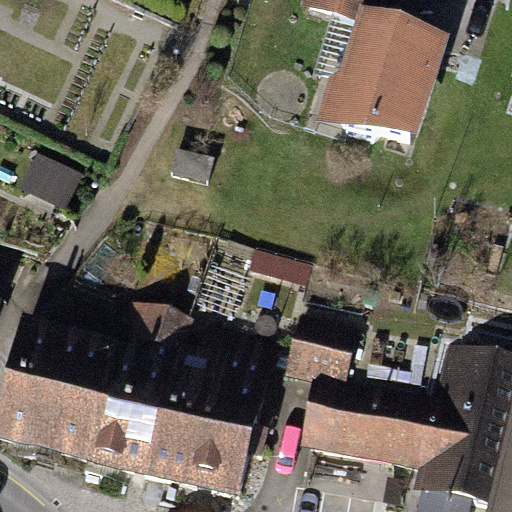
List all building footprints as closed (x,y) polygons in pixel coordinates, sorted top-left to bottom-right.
[(376,26),(344,117),(428,146),(465,43),(389,16),(394,0),(320,0),(318,5),(376,26)] [(0,310),(18,261),(0,254),(0,310)] [(137,373),(119,367),(93,463),(152,479),(182,360),(191,324),(152,314),(137,373)] [(498,511),(511,511),(511,362),(460,351),(446,407),(346,388),(358,336),(305,323),(292,375),(327,383),(314,452),(433,474),(423,511),(465,511),(467,504),(499,511),(498,511)] [(218,369),(182,360),(152,479),(239,499),(276,353),(225,340),(218,369)] [(93,463),(119,367),(26,342),(0,438),(93,463)]
